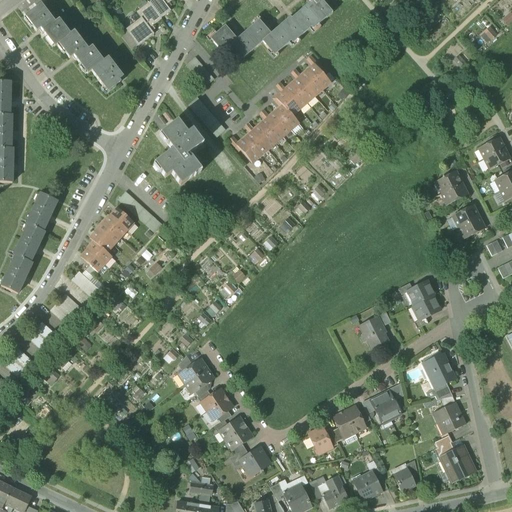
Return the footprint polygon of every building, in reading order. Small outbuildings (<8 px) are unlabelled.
[(28,0),(18,8),(25,17),(41,5),(47,0),(28,0)] [(172,0),(150,0),(148,2),(148,3),(160,19),(171,11),(166,5),(172,0)] [(290,18),(270,35),(258,21),(236,40),(225,27),(211,39),(222,52),(228,46),(232,51),(231,52),(235,56),(236,55),(241,61),(263,42),(266,46),(265,47),(269,51),(270,50),(275,55),(290,42),(291,44),(310,28),(312,30),(325,19),(324,17),(330,12),(321,3),(324,0),(309,0),(311,2),(291,20),(290,18)] [(137,7),(139,10),(147,4),(144,1),(137,7)] [(161,20),(160,19),(148,3),(147,4),(139,10),(144,16),(138,20),(132,25),(125,30),(138,46),(153,35),(149,29),(161,20)] [(91,71),(105,90),(112,84),(114,87),(120,83),(118,81),(122,78),(107,59),(102,62),(91,47),(87,50),(73,32),(69,35),(58,21),(54,23),(41,5),(25,17),(25,18),(36,32),(40,29),(54,47),(58,44),(69,59),(73,56),(87,74),(91,71)] [(128,19),(132,25),(138,20),(134,14),(128,19)] [(132,51),(138,46),(125,30),(119,35),(132,51)] [(185,65),(189,70),(198,62),(194,58),(185,65)] [(315,67),(318,71),(320,69),(310,58),(306,60),(312,66),(313,68),(315,67)] [(189,70),(193,75),(202,67),(198,62),(189,70)] [(193,75),(197,79),(206,71),(202,67),(193,75)] [(313,68),(307,73),(321,91),(329,84),(324,78),(318,71),(315,67),(313,68)] [(197,79),(201,84),(210,76),(206,71),(197,79)] [(291,74),(296,80),(298,78),(299,77),(294,71),(292,72),(291,74)] [(314,97),(321,91),(307,73),(299,80),(314,97)] [(324,78),(329,84),(334,79),(329,73),(324,78)] [(214,80),(210,76),(201,84),(205,88),(214,80)] [(306,104),(314,97),(299,80),(291,87),(306,104)] [(0,116),(10,117),(10,83),(0,83),(0,116)] [(276,87),(281,93),(282,92),(284,90),(279,84),(277,86),(276,87)] [(298,110),(306,104),(291,87),(284,93),(298,110)] [(336,96),(342,101),(348,94),(343,89),(336,96)] [(291,117),(298,110),(284,93),(276,100),(283,107),(291,117)] [(187,106),(191,110),(200,102),(197,98),(187,106)] [(279,107),(281,109),(283,107),(276,100),(274,101),(279,107)] [(191,110),(194,114),(204,106),(200,102),(191,110)] [(194,114),(197,118),(207,109),(204,106),(194,114)] [(297,125),(291,117),(283,107),(281,109),(275,114),(290,131),(297,125)] [(197,118),(201,122),(210,113),(207,109),(197,118)] [(259,114),(264,120),(266,119),(268,118),(262,112),(261,113),(259,114)] [(201,122),(204,126),(214,118),(210,113),(201,122)] [(282,138),(290,131),(275,114),(267,121),(282,138)] [(11,117),(10,117),(0,116),(0,149),(11,150),(11,117)] [(204,126),(208,130),(218,122),(214,118),(204,126)] [(274,144),(282,138),(267,121),(260,127),(274,144)] [(208,130),(212,134),(221,126),(218,122),(208,130)] [(171,174),(181,187),(194,176),(193,175),(200,170),(191,158),(191,159),(188,156),(200,146),(195,140),(197,138),(192,132),(187,136),(177,123),(162,134),(169,143),(168,144),(173,151),(170,154),(169,153),(156,163),(162,171),(160,172),(165,179),(171,174)] [(244,128),(249,134),(251,132),(252,131),(247,125),(246,126),(244,128)] [(297,125),(290,131),(295,137),(302,130),(297,125)] [(225,131),(221,126),(212,134),(216,139),(225,131)] [(267,151),(274,144),(260,127),(252,134),(267,151)] [(259,157),(267,151),(252,134),(244,140),(259,157)] [(228,141),(239,153),(240,151),(237,147),(238,146),(237,144),(232,138),(228,141)] [(478,150),(483,160),(504,150),(499,139),(478,150)] [(251,164),(259,157),(244,140),(238,146),(237,147),(240,151),(251,164)] [(13,150),(11,150),(0,149),(0,183),(12,184),(13,150)] [(509,160),(504,150),(483,160),(489,171),(509,160)] [(494,182),(499,192),(511,185),(511,172),(494,181),(494,182)] [(254,178),(258,185),(265,181),(262,173),(254,178)] [(435,183),(441,195),(461,185),(455,173),(435,183)] [(494,195),(499,192),(494,182),(489,185),(494,195)] [(467,196),(461,185),(441,195),(446,207),(467,196)] [(511,198),(511,185),(499,192),(505,203),(511,198)] [(319,186),(313,193),(319,200),(326,193),(319,186)] [(499,192),(494,195),(492,196),(497,206),(505,203),(499,192)] [(118,202),(122,206),(130,197),(126,193),(118,202)] [(25,225),(27,226),(42,232),(57,202),(40,195),(25,225)] [(122,206),(127,210),(135,201),(130,197),(122,206)] [(127,210),(131,214),(139,205),(135,201),(127,210)] [(302,204),(295,211),(302,218),(309,211),(302,204)] [(131,214),(136,218),(144,209),(139,205),(131,214)] [(452,218),(458,229),(478,218),(472,207),(452,217),(452,218)] [(117,209),(110,217),(126,232),(133,224),(117,209)] [(136,218),(140,222),(148,213),(144,209),(136,218)] [(140,222),(145,226),(153,217),(148,213),(140,222)] [(119,239),(126,232),(110,217),(103,224),(119,239)] [(145,226),(149,230),(157,221),(153,217),(145,226)] [(458,229),(452,218),(446,221),(451,232),(458,229)] [(484,230),(478,218),(458,229),(464,240),(484,230)] [(162,225),(157,221),(149,230),(153,234),(162,225)] [(279,227),(286,235),(293,228),(286,221),(279,227)] [(113,246),(119,239),(103,224),(96,232),(113,246)] [(44,233),(42,232),(27,226),(13,256),(15,257),(30,263),(44,233)] [(106,254),(113,246),(96,232),(90,239),(94,243),(106,254)] [(507,249),(511,246),(511,245),(507,236),(502,238),(507,249)] [(271,253),(279,245),(271,237),(263,244),(271,253)] [(497,241),(491,244),(497,254),(502,252),(497,241)] [(110,258),(106,254),(94,243),(87,250),(104,265),(110,258)] [(491,257),(497,254),(491,244),(486,247),(491,257)] [(451,257),(456,255),(452,247),(446,250),(451,257)] [(248,258),(255,266),(265,257),(257,249),(248,258)] [(97,273),(104,265),(87,250),(80,258),(89,266),(97,273)] [(147,251),(142,255),(147,261),(151,257),(147,251)] [(32,264),(30,263),(15,257),(0,287),(17,294),(32,264)] [(110,258),(104,265),(108,270),(115,262),(110,258)] [(155,263),(145,274),(151,279),(161,268),(155,263)] [(508,277),(511,274),(511,271),(508,263),(503,266),(508,277)] [(101,277),(108,270),(104,265),(97,273),(98,274),(101,277)] [(94,279),(98,274),(97,273),(89,266),(85,271),(92,278),(94,279)] [(503,280),(508,277),(503,266),(497,269),(502,279),(503,280)] [(235,279),(242,274),(237,268),(230,274),(235,279)] [(89,282),(92,278),(85,271),(81,275),(89,282)] [(71,281),(95,303),(103,295),(99,291),(89,282),(81,275),(79,273),(71,281)] [(89,282),(99,291),(103,287),(96,280),(96,281),(94,279),(92,278),(89,282)] [(406,294),(413,307),(433,297),(434,297),(427,282),(412,290),(405,293),(406,294)] [(232,296),(235,293),(226,285),(224,287),(232,296)] [(398,290),(401,296),(406,294),(405,293),(412,290),(409,285),(398,290)] [(49,312),(69,331),(85,314),(64,295),(49,312)] [(440,312),(433,297),(413,307),(411,308),(418,322),(419,322),(425,319),(440,312)] [(213,304),(206,311),(213,317),(219,310),(213,304)] [(377,319),(382,328),(391,324),(389,320),(384,310),(374,315),(376,319),(377,319)] [(203,316),(199,319),(205,328),(209,325),(203,316)] [(356,316),(349,319),(352,326),(359,322),(356,316)] [(369,347),(371,351),(377,348),(387,343),(380,329),(382,328),(377,319),(376,319),(359,328),(362,334),(361,339),(363,343),(366,342),(369,347)] [(413,324),(417,330),(428,324),(425,319),(419,322),(418,322),(413,324)] [(42,323),(34,331),(27,339),(46,357),(53,349),(60,341),(42,323)] [(186,335),(180,341),(187,348),(193,342),(186,335)] [(172,349),(163,359),(170,365),(179,355),(172,349)] [(17,350),(10,358),(3,365),(22,383),(29,375),(36,367),(17,350)] [(192,351),(186,358),(192,366),(199,361),(192,351)] [(422,360),(424,365),(433,361),(432,360),(442,355),(440,351),(422,360)] [(435,389),(436,390),(446,385),(453,382),(449,373),(448,373),(446,369),(448,368),(442,355),(432,360),(433,361),(424,365),(435,389)] [(178,367),(182,373),(192,366),(186,358),(178,367)] [(178,376),(185,386),(207,371),(200,361),(199,361),(192,366),(182,373),(178,376)] [(214,381),(207,371),(185,386),(191,396),(195,393),(206,386),(214,381)] [(179,390),(185,386),(178,376),(172,379),(179,390)] [(0,397),(5,402),(11,395),(12,393),(0,381),(0,397)] [(394,400),(395,401),(403,397),(400,385),(390,390),(391,392),(393,395),(392,396),(394,400)] [(436,401),(440,400),(449,398),(447,389),(448,388),(446,385),(436,390),(435,389),(431,391),(434,397),(436,401)] [(195,393),(198,398),(207,392),(209,391),(206,386),(195,393)] [(200,404),(206,413),(226,400),(220,391),(211,397),(200,404)] [(434,397),(431,391),(425,394),(428,400),(434,397)] [(211,397),(207,392),(198,398),(197,399),(200,404),(211,397)] [(399,415),(392,401),(389,393),(388,393),(378,398),(389,420),(399,415)] [(381,424),(389,420),(378,398),(370,402),(370,403),(368,404),(372,411),(374,410),(381,424)] [(452,398),(449,398),(440,400),(444,408),(454,404),(454,405),(455,404),(452,398)] [(233,409),(226,400),(206,413),(213,422),(217,419),(228,412),(233,409)] [(361,404),(365,410),(367,415),(372,412),(372,411),(368,404),(367,401),(361,404)] [(149,403),(143,408),(147,415),(154,409),(149,403)] [(440,423),(446,434),(464,425),(454,405),(454,404),(444,408),(432,414),(435,424),(440,423)] [(343,413),(344,414),(354,434),(365,429),(363,424),(358,414),(354,408),(343,413)] [(370,421),(367,415),(365,410),(358,414),(363,424),(370,421)] [(217,419),(220,424),(224,422),(231,417),(228,412),(217,419)] [(343,440),(344,440),(354,434),(344,414),(339,416),(339,415),(332,418),(338,429),(343,440)] [(219,432),(225,442),(245,429),(246,428),(243,424),(242,424),(239,419),(228,427),(219,432)] [(392,426),(389,420),(381,424),(384,430),(392,426)] [(228,427),(224,422),(220,424),(214,429),(217,434),(219,432),(228,427)] [(442,436),(446,434),(440,423),(435,424),(442,436)] [(192,431),(188,426),(182,430),(186,436),(192,431)] [(317,455),(318,456),(333,449),(332,448),(324,432),(322,428),(318,430),(307,436),(313,448),(312,448),(316,456),(317,455)] [(252,438),(245,429),(225,442),(227,444),(226,445),(229,449),(230,449),(231,451),(241,445),(242,445),(252,438)] [(337,446),(337,444),(331,432),(329,429),(324,432),(332,448),(337,446)] [(338,429),(331,432),(337,444),(343,440),(338,429)] [(357,440),(354,434),(344,440),(347,445),(357,440)] [(434,443),(437,450),(449,444),(452,443),(448,436),(448,437),(434,443)] [(452,451),(462,446),(459,440),(452,443),(449,444),(452,451)] [(452,451),(449,444),(437,450),(434,451),(435,454),(439,462),(442,461),(440,457),(452,451)] [(231,451),(235,456),(245,450),(242,445),(241,445),(231,451)] [(451,480),(452,481),(474,470),(462,446),(452,451),(440,457),(442,461),(451,480)] [(242,465),(248,475),(260,468),(261,470),(270,465),(259,449),(248,456),(240,461),(242,465)] [(248,456),(245,450),(235,456),(229,460),(235,469),(242,465),(240,461),(248,456)] [(443,484),(451,480),(442,461),(439,462),(435,454),(430,457),(443,484)] [(199,469),(192,459),(185,464),(191,474),(199,469)] [(408,470),(411,477),(416,474),(414,461),(405,466),(407,470),(408,470)] [(349,464),(342,462),(340,468),(346,470),(349,464)] [(370,472),(376,468),(373,462),(366,465),(369,473),(371,472),(370,472)] [(407,470),(405,466),(404,464),(391,471),(394,476),(407,470)] [(387,490),(383,482),(376,468),(370,472),(371,472),(378,485),(381,493),(387,490)] [(393,477),(401,493),(416,486),(411,477),(408,470),(407,470),(394,476),(393,477)] [(360,491),(365,501),(381,493),(378,485),(371,472),(369,473),(361,477),(362,481),(354,485),(358,492),(360,491)] [(188,479),(192,483),(199,484),(201,484),(192,475),(188,479)] [(278,484),(278,485),(283,494),(284,493),(284,494),(300,486),(301,487),(307,484),(304,477),(286,485),(284,481),(278,484)] [(309,484),(310,487),(316,484),(318,487),(326,483),(323,477),(309,484)] [(323,498),(329,510),(348,500),(341,487),(338,479),(337,477),(326,483),(331,492),(322,497),(323,498)] [(343,477),(338,479),(341,487),(346,484),(343,477)] [(0,502),(4,505),(12,488),(0,482),(0,502)] [(188,494),(200,495),(202,485),(201,484),(199,484),(192,483),(190,483),(188,494)] [(331,492),(326,483),(318,487),(322,497),(331,492)] [(310,487),(317,501),(323,498),(322,497),(318,487),(316,484),(310,487)] [(273,495),(278,503),(285,499),(283,495),(284,494),(284,493),(283,494),(278,485),(269,489),(273,495)] [(285,499),(291,511),(302,511),(311,508),(301,487),(300,486),(284,494),(283,495),(285,499)] [(12,488),(4,505),(13,509),(18,511),(24,511),(27,507),(31,498),(12,488)] [(200,495),(198,505),(207,507),(209,497),(206,496),(200,495)] [(267,499),(268,502),(269,508),(278,503),(273,495),(267,499)] [(176,511),(197,511),(198,505),(178,502),(176,511)] [(243,511),(237,502),(231,505),(234,511),(243,511)] [(253,506),(254,511),(270,511),(269,508),(268,502),(253,506)] [(283,511),(278,503),(269,508),(270,511),(283,511)]
